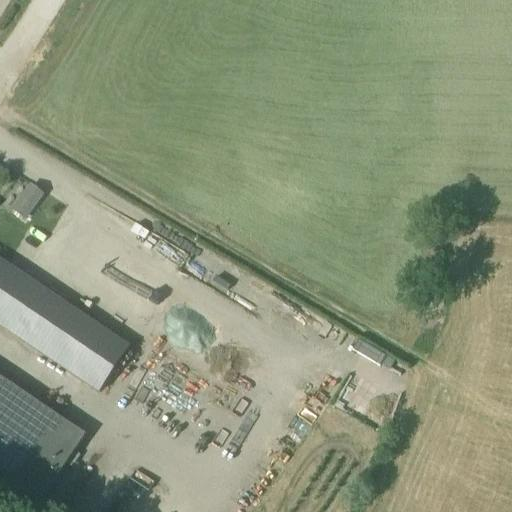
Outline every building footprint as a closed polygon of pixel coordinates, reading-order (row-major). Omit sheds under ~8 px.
[(31,214),(18,204),(11,212),(25,223),(31,214)] [(129,348),(1,263),(0,261),(0,328),(98,395),(129,348)] [(240,309),(235,317),(270,337),(275,328),(240,309)] [(196,344),(174,354),(185,377),(207,367),(196,344)] [(208,390),(218,397),(229,383),(219,376),(208,390)] [(0,495),(24,511),(34,511),(85,437),(0,379),(0,495)] [(170,391),(182,401),(192,391),(180,380),(170,391)] [(197,412),(185,426),(193,432),(205,419),(197,412)] [(255,443),(275,454),(291,426),(271,415),(255,443)]
